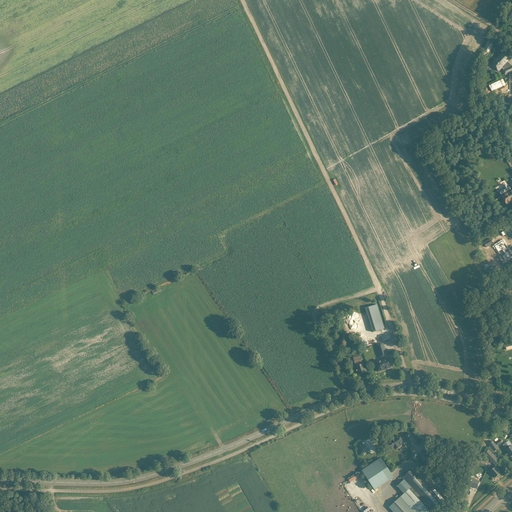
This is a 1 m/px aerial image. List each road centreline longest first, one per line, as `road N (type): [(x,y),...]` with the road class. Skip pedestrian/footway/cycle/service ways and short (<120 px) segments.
road 1 (tertiary): [(0,481),(92,484),(150,476),(341,396),(395,385),(488,400)]
road 2 (track): [(412,386),(375,280),(241,0)]
road 3 (residential): [(488,400),(487,317),(511,287)]
